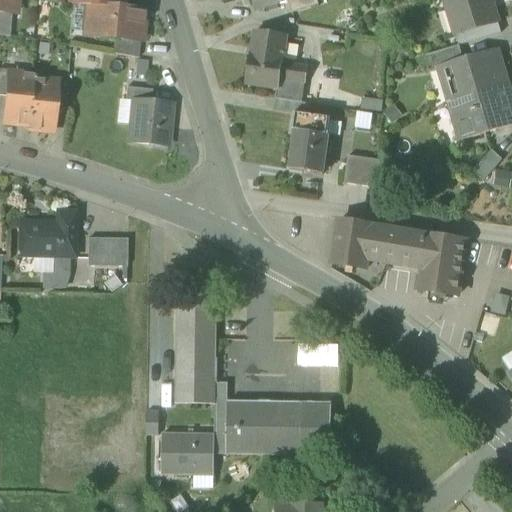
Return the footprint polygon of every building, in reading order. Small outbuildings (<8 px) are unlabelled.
[(16,0),(0,0),(0,13),(11,15),(12,5),(16,1),(16,0)] [(71,0),(71,5),(88,7),(121,10),(121,0),(71,0)] [(253,0),(254,0),(257,9),(261,10),(288,2),(295,0),(253,0)] [(295,0),(288,2),(292,14),(319,6),(316,0),(295,0)] [(453,35),(454,36),(497,23),(489,0),(442,0),(447,13),(453,11),(460,33),(453,35)] [(67,36),(85,37),(88,7),(71,5),(67,36)] [(142,12),(121,10),(88,7),(85,37),(114,40),(140,43),(141,43),(143,25),(141,25),(142,14),(144,14),(144,13),(142,12)] [(447,13),(453,35),(460,33),(453,11),(447,13)] [(0,37),(9,38),(11,15),(0,13),(0,37)] [(454,36),(457,47),(460,46),(500,34),(497,23),(454,36)] [(278,90),(280,80),(282,64),(287,38),(253,33),(245,87),(276,92),(276,89),(278,90)] [(112,55),(138,60),(140,43),(114,40),(112,55)] [(464,61),(460,46),(457,47),(424,57),(429,74),(442,70),(441,68),(464,61)] [(450,85),(455,102),(500,88),(498,82),(496,82),(494,75),(500,74),(494,54),(497,53),(497,51),(464,61),(441,68),(442,70),(446,86),(450,85)] [(500,88),(504,87),(507,86),(497,53),(494,54),(500,74),(494,75),(496,82),(498,82),(500,88)] [(306,68),(282,64),(280,80),(303,84),(306,68)] [(0,96),(6,97),(8,78),(9,78),(10,72),(0,70),(0,96)] [(4,124),(28,127),(32,81),(32,77),(21,76),(18,79),(9,78),(8,78),(6,97),(4,124)] [(276,92),(275,99),(300,103),(303,84),(280,80),(278,90),(276,89),(276,92)] [(43,82),(32,81),(28,127),(27,131),(52,133),(53,113),(56,87),(46,86),(43,82)] [(446,86),(451,103),(455,102),(450,85),(446,86)] [(53,113),(65,114),(67,88),(56,87),(53,113)] [(511,114),(504,87),(500,88),(455,102),(451,103),(462,141),(486,134),(484,128),(493,125),(495,131),(511,125),(511,114)] [(135,102),(151,103),(152,91),(127,89),(126,101),(133,101),(135,102)] [(360,113),(373,114),(381,116),(383,102),(362,98),(360,113)] [(310,105),(300,103),(275,99),(272,113),(293,116),(294,114),(309,116),(310,105)] [(133,101),(126,101),(118,100),(115,125),(131,126),(133,101)] [(129,144),(167,147),(171,105),(151,103),(135,102),(133,101),(131,126),(129,144)] [(395,107),(384,116),(391,125),(402,117),(395,107)] [(360,113),(356,112),(354,129),(370,132),(373,114),(360,113)] [(289,169),(322,174),(328,135),(330,122),(331,119),(309,116),(294,114),(293,116),(291,131),(294,132),(289,169)] [(330,122),(328,135),(339,137),(341,124),(330,122)] [(484,128),(486,134),(495,131),(493,125),(484,128)] [(473,173),(484,182),(503,160),(492,151),(473,173)] [(344,184),(378,189),(380,161),(348,157),(344,184)] [(511,178),(511,172),(496,170),(493,186),(510,189),(511,178)] [(32,258),(52,259),(68,259),(74,260),(76,214),(57,213),(56,229),(37,228),(37,223),(19,223),(18,258),(32,258)] [(365,268),(366,259),(367,251),(371,227),(339,222),(333,263),(365,268)] [(371,227),(367,251),(388,254),(391,230),(371,227)] [(391,230),(388,254),(420,259),(424,235),(391,230)] [(465,241),(424,235),(420,259),(419,268),(416,290),(456,296),(465,241)] [(87,267),(127,268),(127,240),(88,239),(87,267)] [(387,263),(388,254),(367,251),(366,259),(387,263)] [(419,268),(420,259),(388,254),(387,263),(419,268)] [(31,274),(44,274),(51,275),(52,259),(32,258),(31,274)] [(68,276),(68,259),(52,259),(51,275),(65,276),(68,276)] [(43,289),(64,289),(65,276),(51,275),(44,274),(43,289)] [(496,294),(490,313),(504,317),(510,298),(496,294)] [(176,404),(215,404),(215,383),(216,307),(177,306),(176,404)] [(296,344),(296,365),(338,365),(338,345),(296,344)] [(511,372),(511,352),(502,359),(511,373),(511,372)] [(227,383),(215,383),(215,404),(215,435),(214,454),(227,454),(228,402),(227,383)] [(227,454),(300,455),(301,403),(228,402),(227,454)] [(300,455),(330,456),(331,403),(301,403),(300,455)] [(147,435),(158,435),(158,412),(147,411),(147,435)] [(212,475),(214,475),(214,454),(215,435),(163,434),(162,475),(195,475),(196,470),(212,470),(212,475)] [(350,511),(351,489),(337,489),(336,511),(350,511)]
